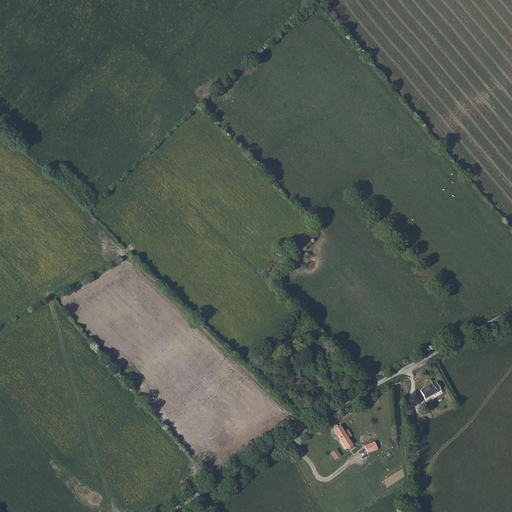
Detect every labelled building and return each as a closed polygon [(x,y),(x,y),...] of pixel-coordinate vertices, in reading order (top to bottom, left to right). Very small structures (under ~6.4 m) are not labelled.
[(440,390),(436,382),(432,384),(432,383),(420,390),(425,399),(440,390)] [(408,427),(415,426),(412,409),(406,410),(408,427)] [(344,430),(341,425),(333,430),(345,448),(349,447),(351,449),(354,447),(349,438),(352,436),(348,429),(344,430)] [(377,450),(375,443),(365,446),(367,454),(377,450)] [(341,456),(334,446),(329,449),(336,459),(341,456)] [(387,473),(380,478),(382,481),(390,476),(387,473)]
